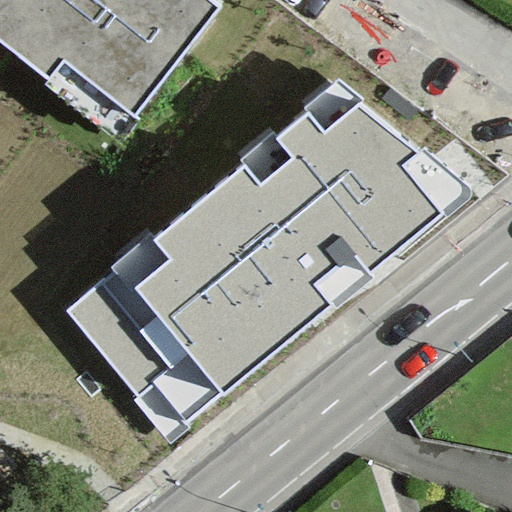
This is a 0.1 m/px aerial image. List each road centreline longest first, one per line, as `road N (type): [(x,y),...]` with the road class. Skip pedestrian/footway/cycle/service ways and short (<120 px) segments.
road 1 (secondary): [(511,262),(202,511)]
road 2 (residential): [(511,75),(395,0)]
